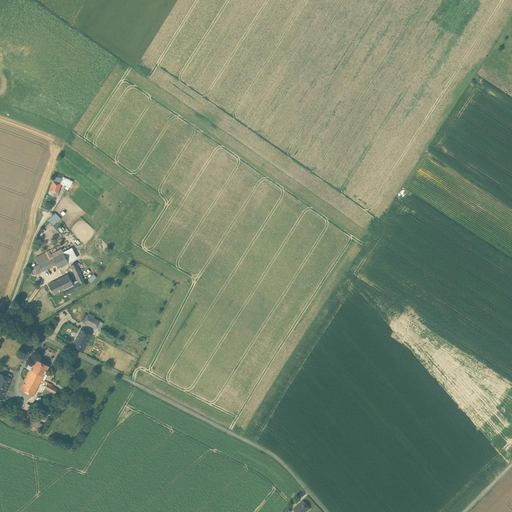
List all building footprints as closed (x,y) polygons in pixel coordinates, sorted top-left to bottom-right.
[(55,181),(53,181),(49,190),(54,192),(58,193),(61,183),(55,181)] [(63,223),(54,214),(47,220),(56,229),(63,223)] [(60,245),(35,258),(38,264),(52,258),(63,252),(60,245)] [(63,252),(52,258),(56,265),(57,269),(64,266),(69,263),(63,252)] [(52,258),(38,264),(42,272),(56,265),(52,258)] [(38,264),(33,266),(37,274),(42,272),(38,264)] [(73,286),(68,275),(61,278),(66,289),(64,290),(66,295),(86,286),(76,264),(71,266),(79,283),(73,286)] [(61,278),(48,284),(54,295),(64,290),(66,289),(61,278)] [(100,321),(94,318),(95,316),(89,313),(84,321),(96,328),(97,328),(100,321)] [(80,329),(75,340),(86,345),(91,335),(80,329)] [(86,345),(75,340),(72,346),(82,352),(86,345)] [(49,366),(36,359),(30,370),(43,377),(49,366)] [(43,377),(30,370),(20,389),(33,396),(43,377)] [(0,402),(10,378),(0,373),(0,402)] [(57,389),(47,384),(44,388),(54,393),(57,389)] [(54,393),(44,388),(42,392),(53,397),(54,393)] [(20,410),(15,408),(11,415),(16,417),(20,410)] [(34,418),(20,410),(16,417),(30,425),(34,418)] [(39,421),(34,418),(30,425),(36,428),(39,421)] [(305,511),(309,509),(302,500),(293,509),(295,511),(305,511)]
